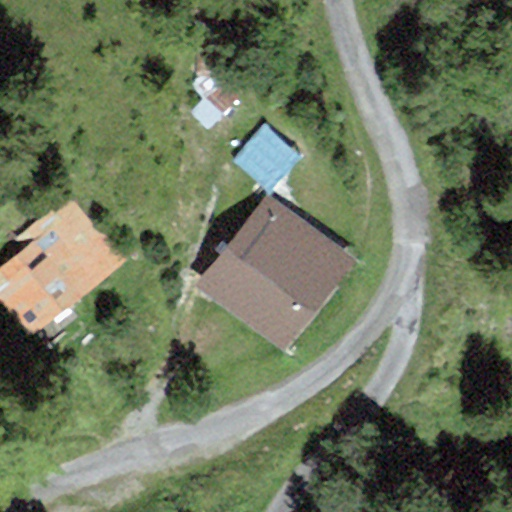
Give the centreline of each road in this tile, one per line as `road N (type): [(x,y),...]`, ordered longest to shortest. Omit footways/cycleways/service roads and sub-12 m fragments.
road 1 (residential): [(404,290),(351,348),(275,407),(67,472),(0,507)]
road 2 (residential): [(325,0),(351,92),(385,147),(403,201),(410,252),(404,290)]
road 3 (residential): [(404,290),(399,359),(372,404),(265,511)]
